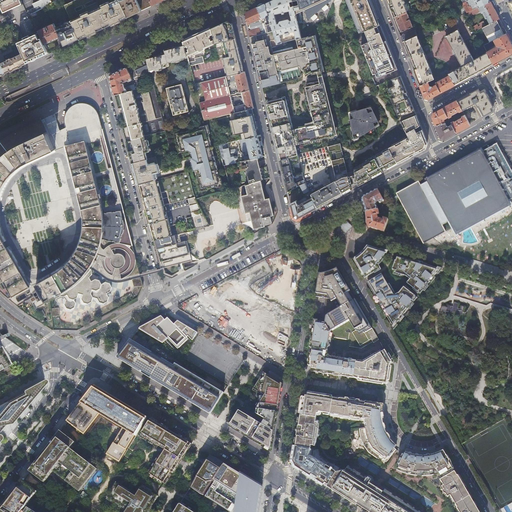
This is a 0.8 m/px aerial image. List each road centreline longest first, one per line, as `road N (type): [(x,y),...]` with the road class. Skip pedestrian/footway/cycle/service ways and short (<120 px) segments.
road 1 (residential): [(98,67),(158,300)]
road 2 (residential): [(233,0),(289,230)]
road 3 (primary): [(196,0),(0,91)]
road 4 (residential): [(311,258),(277,470)]
road 5 (residential): [(91,371),(275,481)]
road 6 (residential): [(277,470),(96,364)]
road 7 (residential): [(437,149),(289,230)]
road 8 (primary): [(98,67),(233,0)]
road 9 (residential): [(0,489),(91,371)]
road 10 (residential): [(289,230),(158,300)]
road 11 (residential): [(400,356),(344,263),(311,258)]
road 12 (residential): [(447,437),(424,446),(396,432),(400,356)]
